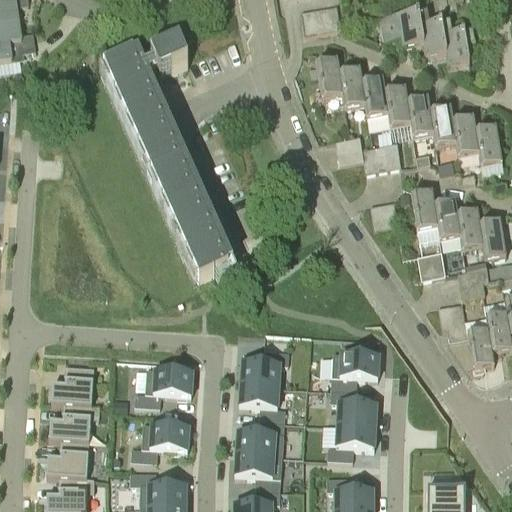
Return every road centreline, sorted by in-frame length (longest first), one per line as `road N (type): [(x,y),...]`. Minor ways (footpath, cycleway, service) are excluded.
road 1 (residential): [(477,431),(345,242),(299,159),(268,77),(252,0)]
road 2 (residential): [(206,511),(210,350),(19,333)]
road 3 (residential): [(29,134),(19,333)]
road 4 (residential): [(511,115),(344,46)]
road 5 (residential): [(19,333),(11,511)]
road 6 (residential): [(394,511),(400,384)]
road 7 (residential): [(185,0),(152,16),(89,11),(68,0)]
